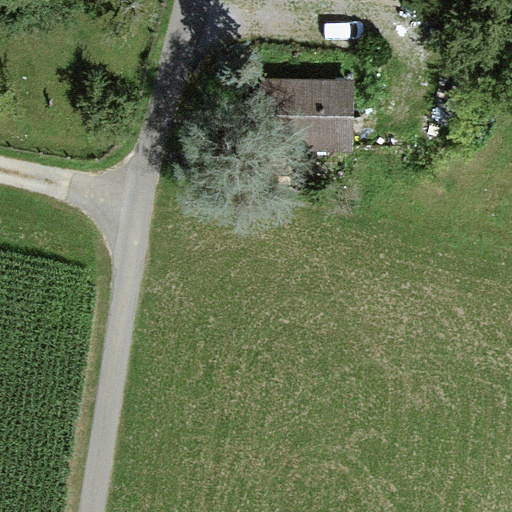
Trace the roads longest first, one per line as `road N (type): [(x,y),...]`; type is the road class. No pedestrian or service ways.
road 1 (track): [(94,511),(139,202)]
road 2 (track): [(139,202),(192,0)]
road 3 (track): [(139,202),(0,166)]
